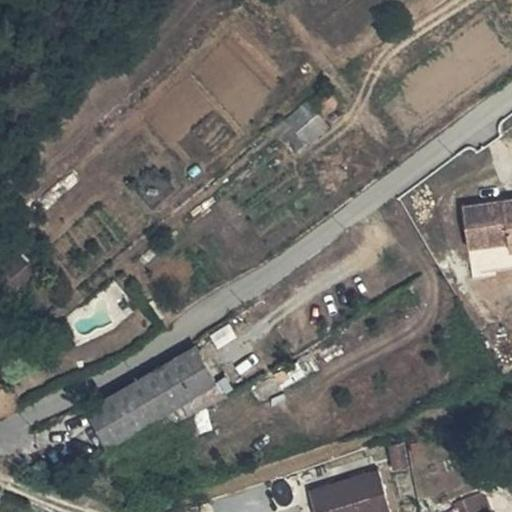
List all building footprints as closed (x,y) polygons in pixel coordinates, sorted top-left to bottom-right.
[(330,90),(310,105),(325,124),(343,110),(330,90)] [(510,199),(464,204),(469,245),(511,241),(511,246),(511,208),(511,209),(510,199)] [(3,242),(0,244),(0,272),(12,285),(29,269),(3,242)] [(0,295),(12,285),(0,272),(0,295)] [(38,315),(19,331),(28,341),(45,328),(38,315)] [(45,328),(28,341),(38,350),(52,343),(45,328)] [(92,407),(114,444),(223,380),(201,342),(92,407)] [(391,511),(382,478),(311,498),(315,511),(391,511)]
